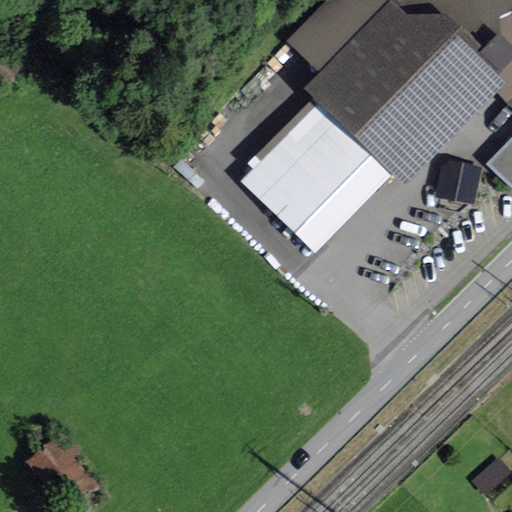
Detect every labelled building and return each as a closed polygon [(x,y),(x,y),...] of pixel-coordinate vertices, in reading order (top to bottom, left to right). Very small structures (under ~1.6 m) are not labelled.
[(484,16),(487,41),(498,39),(511,37),(511,13),(511,12),(484,16)] [(401,24),(254,173),(327,243),(494,73),(449,29),(442,37),(428,23),(401,24)] [(496,69),(511,52),(511,37),(498,39),(499,41),(484,57),(496,69)] [(0,74),(1,75),(11,63),(0,53),(0,74)] [(511,95),(509,98),(511,101),(511,143),(490,166),(511,187),(511,95)] [(446,168),(441,191),(471,198),(476,174),(446,168)] [(57,443),(49,433),(37,442),(46,452),(32,463),(70,510),(95,490),(68,457),(77,450),(66,436),(57,443)] [(500,461),(477,484),(487,495),(511,472),(500,461)]
